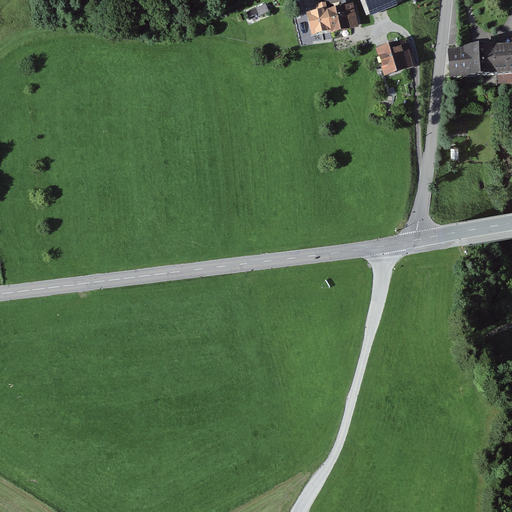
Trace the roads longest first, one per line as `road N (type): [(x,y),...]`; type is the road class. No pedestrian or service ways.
road 1 (tertiary): [(0,294),(382,246)]
road 2 (tertiary): [(418,239),(446,0)]
